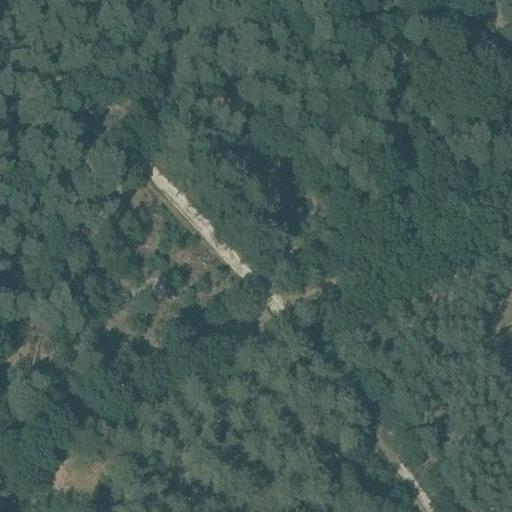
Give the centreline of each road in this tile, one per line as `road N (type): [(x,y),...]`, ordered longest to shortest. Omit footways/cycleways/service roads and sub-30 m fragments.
road 1 (track): [(289,323),(0,13)]
road 2 (track): [(0,464),(283,316)]
road 3 (track): [(436,511),(289,323)]
